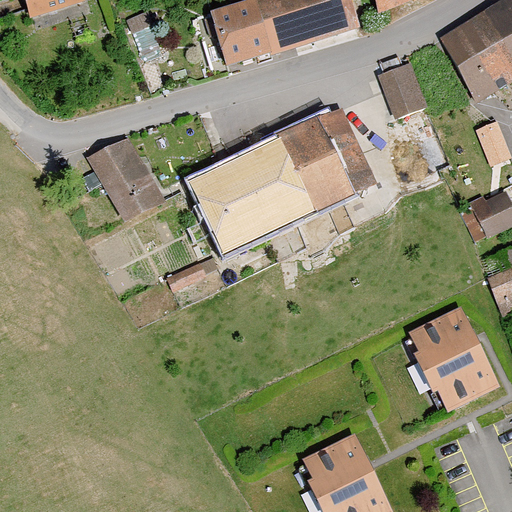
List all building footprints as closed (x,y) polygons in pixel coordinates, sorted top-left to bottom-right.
[(25,0),(31,18),(84,1),(83,0),(25,0)] [(270,56),(357,30),(348,0),(252,0),(254,3),(270,56)] [(374,0),(377,16),(419,0),(374,0)] [(511,0),(475,21),(511,83),(511,0)] [(254,3),(211,16),(227,69),(270,56),(254,3)] [(477,105),(511,84),(511,83),(475,21),(441,42),(477,105)] [(396,120),(426,108),(409,67),(379,79),(396,120)] [(314,217),(377,186),(342,112),(317,124),(315,121),(276,140),(277,143),(189,186),(224,256),(312,213),(314,217)] [(477,128),(492,164),(511,155),(511,151),(499,119),(477,128)] [(89,161),(126,225),(164,204),(127,140),(89,161)] [(475,242),(511,224),(511,207),(505,193),(461,214),(475,242)] [(168,295),(203,277),(196,262),(160,280),(168,295)] [(498,304),(511,298),(511,273),(510,269),(487,278),(498,304)] [(143,329),(165,317),(156,302),(135,313),(143,329)] [(447,413),(498,389),(460,310),(408,335),(418,355),(414,357),(432,395),(437,392),(447,413)] [(390,511),(354,437),(303,461),(313,482),(308,484),(321,511),(390,511)]
